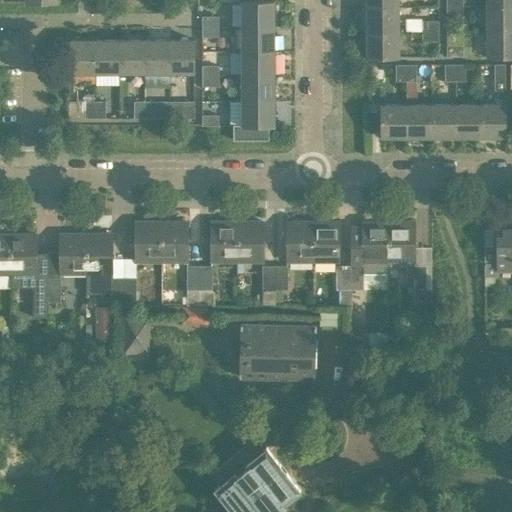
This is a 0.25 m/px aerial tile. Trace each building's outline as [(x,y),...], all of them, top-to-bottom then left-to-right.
[(240,0),(241,26),(274,26),(274,0),(240,0)] [(365,6),(366,31),(398,31),(398,6),(365,6)] [(462,6),(446,6),(446,16),(462,16),(462,6)] [(511,6),(485,6),(485,31),(511,30),(511,6)] [(201,16),(201,26),(217,26),(217,16),(201,16)] [(438,31),(438,21),(421,20),(421,31),(438,31)] [(217,26),(201,26),(201,36),(217,36),(217,26)] [(274,50),(274,26),(241,26),(241,50),(274,50)] [(511,30),(485,31),(485,56),(511,56),(511,30)] [(398,31),(366,31),(366,56),(398,56),(398,31)] [(421,31),(421,41),(438,41),(438,31),(421,31)] [(95,72),(95,39),(69,39),(69,72),(95,72)] [(119,39),(95,39),(95,72),(119,72),(119,39)] [(144,39),(119,39),(119,72),(143,72),(144,72),(144,39)] [(154,72),(169,72),(169,39),(144,39),(144,72),(143,72),(143,78),(154,78),(154,72)] [(169,39),(169,72),(194,72),(194,39),(169,39)] [(446,56),(466,56),(465,45),(446,46),(446,56)] [(274,75),(274,50),(241,50),(241,75),(274,75)] [(202,75),(218,75),(218,65),(202,64),(202,75)] [(405,80),(405,64),(395,64),(395,80),(405,80)] [(405,64),(405,80),(415,80),(415,64),(405,64)] [(454,80),(454,64),(444,64),(444,80),(454,80)] [(454,64),(454,80),(465,79),(465,64),(454,64)] [(504,89),(504,80),(504,64),(493,64),(493,89),(504,89)] [(218,75),(202,75),(202,86),(218,86),(218,75)] [(274,99),(274,75),(241,75),(241,99),(274,99)] [(274,99),(241,99),(241,123),(232,123),(232,139),(268,139),(268,124),(274,124),(274,99)] [(84,116),(95,116),(95,100),(84,100),(84,116)] [(106,100),(95,100),(95,116),(105,116),(106,100)] [(144,118),(144,101),(134,101),(134,118),(144,118)] [(144,101),(144,118),(169,118),(169,101),(144,101)] [(169,101),(169,118),(194,118),(194,101),(169,101)] [(406,136),(406,103),(369,103),(369,128),(381,128),(381,136),(406,136)] [(430,103),(406,103),(406,136),(430,136),(430,103)] [(430,136),(455,136),(454,103),(430,103),(430,136)] [(455,136),(479,136),(479,103),(454,103),(455,136)] [(504,103),(479,103),(479,136),(504,135),(504,103)] [(202,114),(202,125),(219,124),(219,114),(202,114)] [(387,260),(387,220),(362,220),(362,226),(349,225),(349,265),(349,289),(361,289),(361,272),(387,272),(387,260)] [(413,289),(415,289),(415,301),(430,301),(430,264),(414,264),(414,260),(413,260),(413,221),(387,220),(387,260),(406,260),(406,275),(413,275),(413,289)] [(134,260),(160,260),(160,221),(134,221),(134,260)] [(160,221),(160,260),(185,260),(185,221),(160,221)] [(210,260),(236,260),(235,221),(209,221),(210,260)] [(235,221),(236,260),(261,260),(261,221),(235,221)] [(285,260),(311,260),(311,221),(285,221),(285,260)] [(311,221),(311,260),(337,260),(337,221),(311,221)] [(511,228),(502,229),(502,235),(495,235),(495,245),(483,245),(484,276),(497,276),(497,271),(511,270),(511,228)] [(8,233),(8,273),(34,273),(34,232),(8,233)] [(59,272),(84,272),(84,233),(59,232),(59,272)] [(84,233),(84,272),(109,272),(109,233),(84,233)] [(185,289),(186,289),(186,305),(199,305),(199,289),(198,289),(198,265),(185,265),(185,289)] [(199,289),(199,305),(215,305),(215,293),(212,290),(210,290),(210,265),(198,265),(198,289),(199,289)] [(261,289),(262,289),(262,305),(275,305),(275,289),(274,289),(274,265),(261,265),(261,289)] [(286,265),(274,265),(274,289),(275,289),(286,289),(286,265)] [(335,289),(349,289),(349,265),(335,265),(335,289)] [(58,277),(46,277),(46,302),(59,301),(58,277)] [(109,301),(122,301),(122,277),(109,277),(109,301)] [(134,277),(122,277),(122,301),(134,301),(134,277)] [(339,289),(339,304),(351,304),(351,289),(349,289),(339,289)] [(182,306),(181,322),(189,322),(190,321),(198,322),(198,323),(206,323),(207,307),(182,306)] [(124,308),(124,352),(144,352),(145,315),(132,315),(132,308),(124,308)] [(315,326),(239,325),(238,377),(313,378),(314,365),(315,365),(316,337),(315,337),(315,326)] [(277,511),(284,507),(281,504),(299,490),(264,447),(262,448),(253,437),(229,455),(239,467),(213,488),(232,511),(277,511)]
